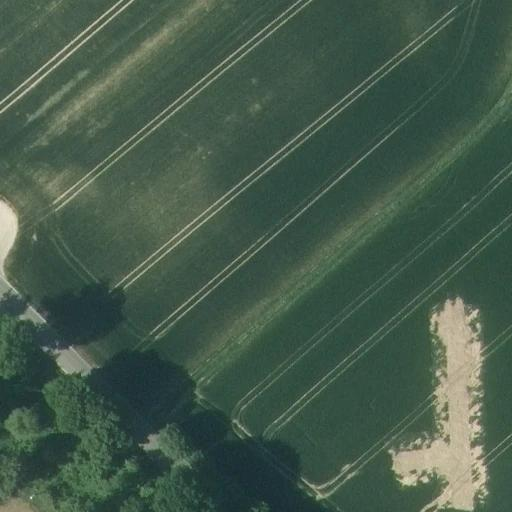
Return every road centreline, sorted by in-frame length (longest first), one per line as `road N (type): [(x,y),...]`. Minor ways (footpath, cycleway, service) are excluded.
road 1 (track): [(140,433),(462,149),(511,93)]
road 2 (residential): [(228,511),(0,294)]
